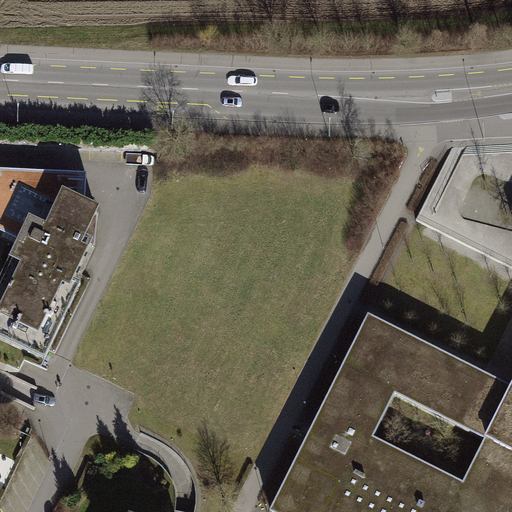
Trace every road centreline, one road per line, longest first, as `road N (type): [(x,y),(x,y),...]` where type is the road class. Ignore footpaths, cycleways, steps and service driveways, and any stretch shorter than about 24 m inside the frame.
road 1 (secondary): [(511,88),(445,95),(0,80)]
road 2 (unknown): [(60,393),(65,364),(133,210),(134,179),(0,168)]
